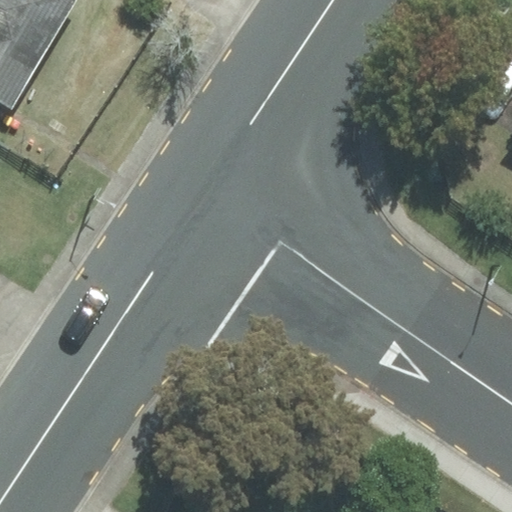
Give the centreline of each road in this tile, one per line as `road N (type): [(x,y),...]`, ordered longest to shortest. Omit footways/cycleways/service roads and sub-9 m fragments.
road 1 (secondary): [(511,404),(199,201)]
road 2 (secondary): [(199,201),(0,502)]
road 3 (secondary): [(334,0),(199,201)]
